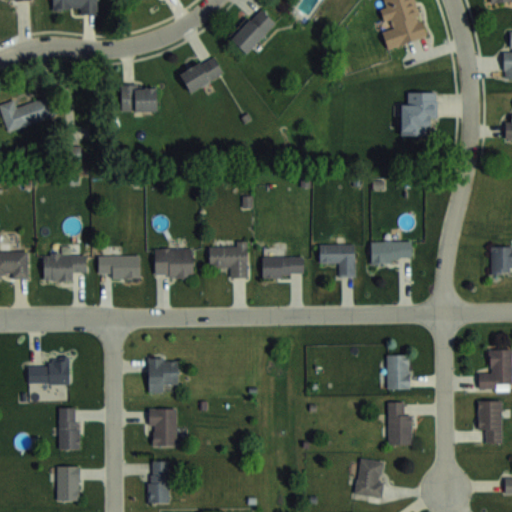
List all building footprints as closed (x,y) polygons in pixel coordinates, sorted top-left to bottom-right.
[(97,15),(96,0),(52,0),(52,9),(80,9),(80,14),(97,15)] [(427,37),(415,0),(379,0),(389,28),(382,30),(388,49),(427,37)] [(247,52),(275,21),(259,7),(231,38),(247,52)] [(511,29),(510,29),(510,50),(503,50),(503,77),(511,76),(511,29)] [(180,73),(191,91),(224,71),(213,53),(180,73)] [(156,84),(122,84),(122,110),(156,110),(156,84)] [(401,134),(428,134),(428,118),(436,118),(436,91),(408,91),(408,102),(401,102),(401,134)] [(0,104),(7,130),(53,117),(47,97),(17,106),(15,99),(0,103),(0,104)] [(209,267),(230,267),(230,277),(247,277),(247,240),(236,240),(236,245),(209,245),(209,267)] [(371,240),(371,260),(411,260),(411,240),(371,240)] [(320,243),(320,262),(339,262),(339,275),(355,275),(355,243),(320,243)] [(511,245),(491,245),(491,272),(511,272),(511,245)] [(193,248),(155,248),(155,276),(193,276),(193,248)] [(0,276),(27,277),(27,251),(0,251),(0,276)] [(43,255),(43,280),(73,280),(73,272),(85,272),(85,255),(43,255)] [(140,276),(140,255),(98,255),(98,276),(140,276)] [(303,255),(263,255),(263,275),(303,275),(303,255)] [(511,347),(489,348),(489,370),(479,370),(479,388),(511,388),(511,347)] [(409,353),(387,353),(387,387),(409,387),(409,353)] [(69,382),(69,356),(49,356),(49,365),(29,365),(29,382),(69,382)] [(148,391),(167,391),(167,382),(178,382),(178,357),(148,357),(148,391)] [(478,399),(478,429),(486,429),(486,441),(501,441),(501,399),(478,399)] [(411,442),(411,411),(404,411),(404,400),(388,400),(388,442),(411,442)] [(59,447),(79,447),(79,406),(59,406),(59,447)] [(177,444),(177,406),(149,406),(149,425),(152,425),(152,444),(177,444)] [(356,494),(382,495),(384,459),(358,457),(356,494)] [(148,501),(169,501),(169,459),(148,459),(148,501)] [(57,499),(79,499),(79,464),(57,464),(57,499)]
